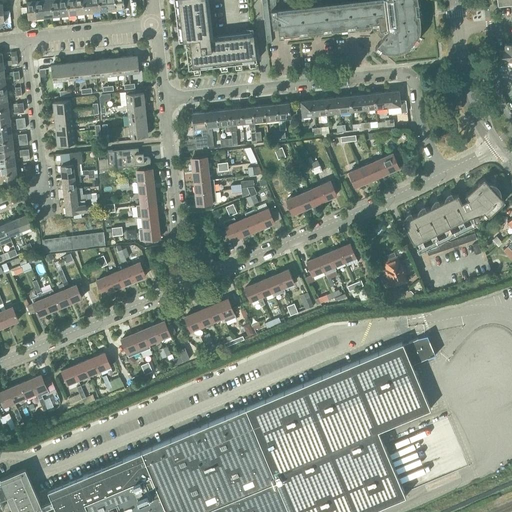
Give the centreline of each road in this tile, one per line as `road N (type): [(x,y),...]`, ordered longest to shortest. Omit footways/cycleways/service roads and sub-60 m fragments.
road 1 (residential): [(164,99),(406,75),(420,128),(447,173)]
road 2 (residential): [(189,284),(447,173)]
road 3 (residential): [(0,364),(189,284)]
road 4 (residential): [(0,204),(43,186),(26,38)]
road 5 (residential): [(189,284),(164,99)]
road 6 (residential): [(26,38),(156,23)]
road 7 (secondary): [(498,142),(469,83),(458,29)]
